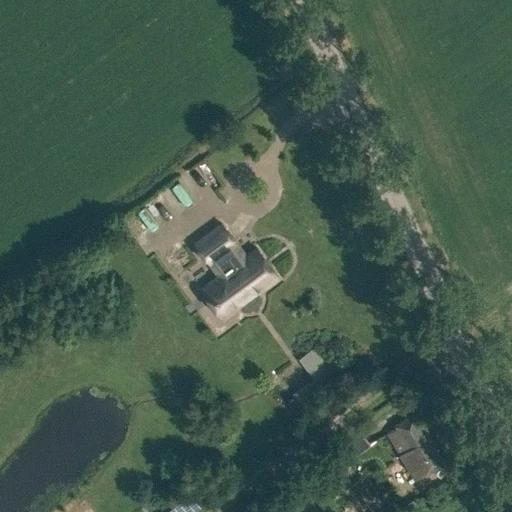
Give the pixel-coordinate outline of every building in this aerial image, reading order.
[(270,149),(256,155),(262,171),(276,166),(270,149)] [(278,277),(257,248),(243,258),(234,245),(236,243),(222,224),(194,244),(209,264),(210,263),(219,276),(200,290),(216,311),(234,298),(243,310),(248,311),(259,303),(260,297),(257,293),(278,277)] [(290,392),(323,372),(305,344),(272,365),(290,392)] [(414,414),(385,432),(413,477),(422,471),(425,476),(445,464),(414,414)] [(337,441),(347,455),(367,441),(357,427),(337,441)]
